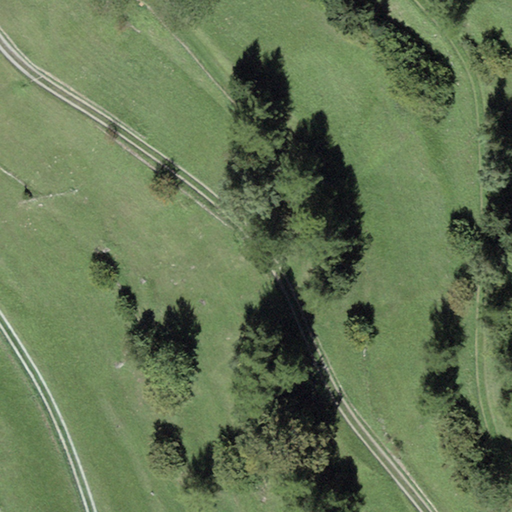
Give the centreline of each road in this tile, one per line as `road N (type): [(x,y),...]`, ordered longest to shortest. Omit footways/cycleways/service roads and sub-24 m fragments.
road 1 (track): [(0,37),(40,78),(181,171),(253,234),(277,265),(337,393),(428,511)]
road 2 (track): [(511,470),(477,356),(466,54),(421,0)]
road 3 (track): [(0,318),(58,414),(94,511)]
